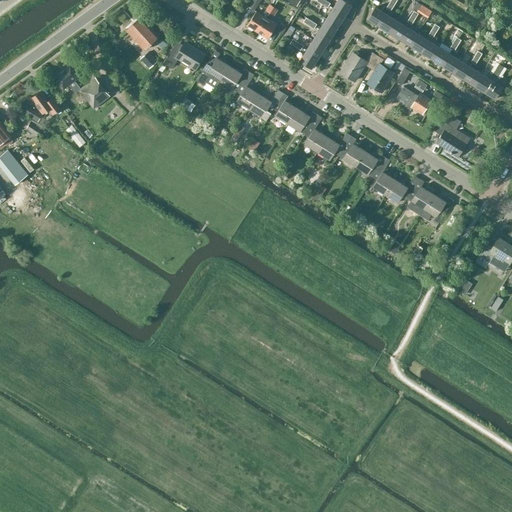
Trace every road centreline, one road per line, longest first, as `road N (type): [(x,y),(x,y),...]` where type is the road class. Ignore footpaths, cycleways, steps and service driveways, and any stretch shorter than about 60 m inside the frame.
road 1 (residential): [(511,125),(354,27),(314,86)]
road 2 (residential): [(489,199),(314,86)]
road 3 (residential): [(314,86),(176,0)]
road 4 (tertiary): [(0,83),(113,0)]
